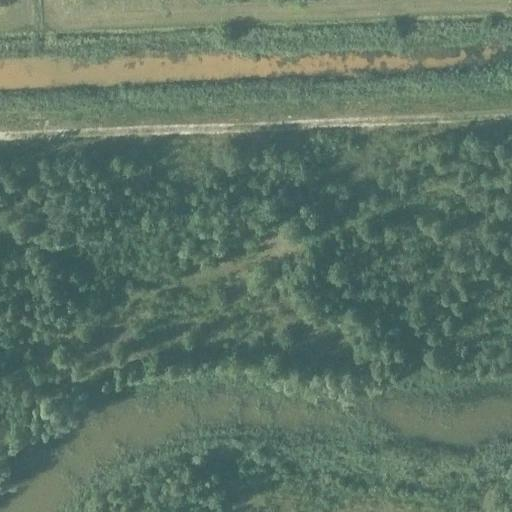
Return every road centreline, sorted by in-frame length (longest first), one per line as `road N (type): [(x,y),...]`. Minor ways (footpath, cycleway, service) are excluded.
road 1 (track): [(0,235),(181,286),(258,264),(432,192),(511,228)]
road 2 (track): [(0,134),(511,113)]
road 3 (track): [(250,511),(431,511)]
